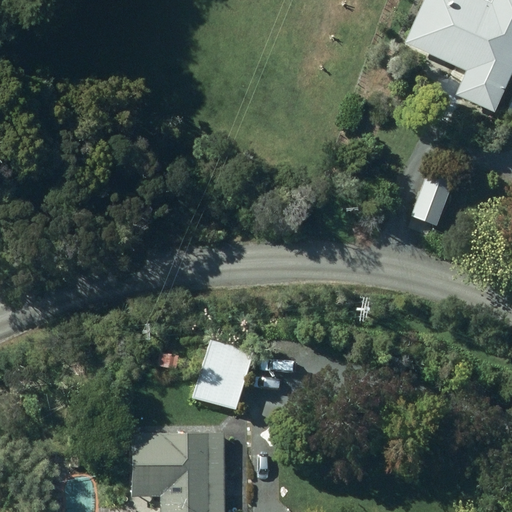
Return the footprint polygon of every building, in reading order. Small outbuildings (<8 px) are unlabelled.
[(511,59),(511,15),(478,0),(416,0),(397,42),(458,71),(447,94),(487,113),(511,59)] [(452,180),(426,170),(409,216),(434,226),(452,180)] [(256,342),(206,326),(185,393),(236,408),(256,342)] [(114,487),(113,511),(222,511),(224,433),(126,431),(125,487),(114,487)] [(95,511),(97,468),(64,467),(62,498),(44,497),(43,511),(95,511)]
